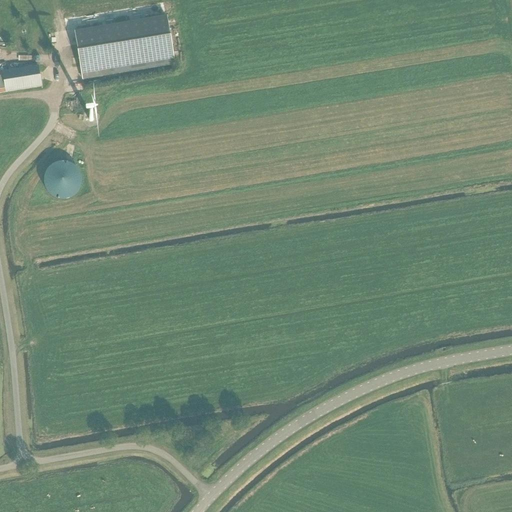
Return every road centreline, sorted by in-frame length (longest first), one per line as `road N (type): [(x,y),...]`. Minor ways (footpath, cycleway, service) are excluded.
road 1 (unclassified): [(211,496),(281,436),(354,393),(431,366),(511,351)]
road 2 (unclassified): [(0,469),(130,446),(162,454),(211,496)]
